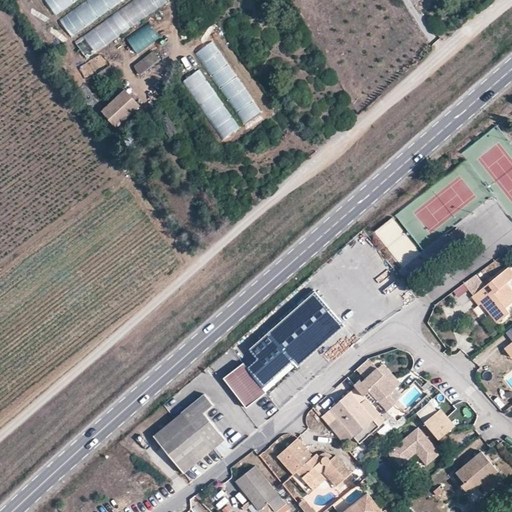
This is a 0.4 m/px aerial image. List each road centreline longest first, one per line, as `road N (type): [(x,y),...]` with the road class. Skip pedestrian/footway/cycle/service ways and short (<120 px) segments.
road 1 (primary): [(10,511),(511,72)]
road 2 (unclassified): [(0,435),(504,0)]
road 3 (residential): [(162,511),(289,420),(366,347),(397,335),(424,345),(511,429)]
road 4 (unknown): [(397,335),(511,234)]
